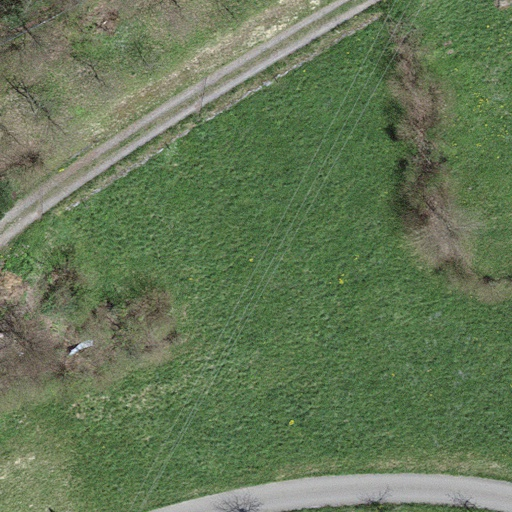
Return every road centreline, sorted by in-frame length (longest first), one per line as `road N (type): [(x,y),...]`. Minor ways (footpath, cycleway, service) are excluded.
road 1 (track): [(353,0),(128,137),(0,249)]
road 2 (residential): [(222,511),(276,493),(511,504)]
